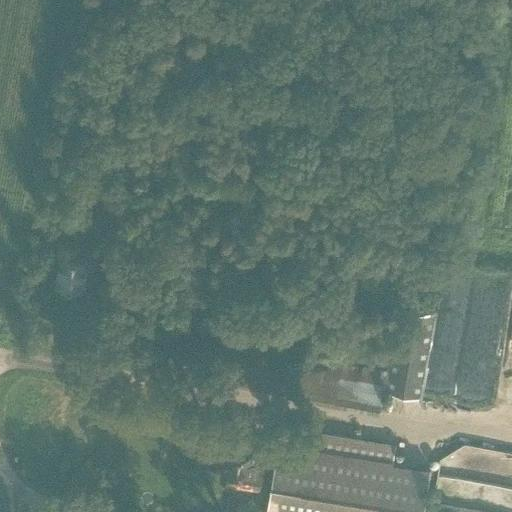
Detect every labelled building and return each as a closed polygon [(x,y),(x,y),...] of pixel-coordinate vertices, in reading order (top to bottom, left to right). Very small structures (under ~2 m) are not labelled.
[(81,289),(86,250),(60,246),(59,257),(62,257),(58,286),(81,289)] [(438,296),(445,297),(442,318),(456,321),(463,274),(442,271),(438,296)] [(500,293),(502,281),(487,279),(485,291),(500,293)] [(397,308),(383,390),(423,397),(437,315),(397,308)] [(325,368),(320,390),(378,405),(384,382),(325,368)] [(424,511),(431,470),(392,463),(396,444),(280,425),(275,459),(265,458),(267,448),(229,442),(223,479),(261,485),(261,483),(271,484),(266,511),(424,511)]
